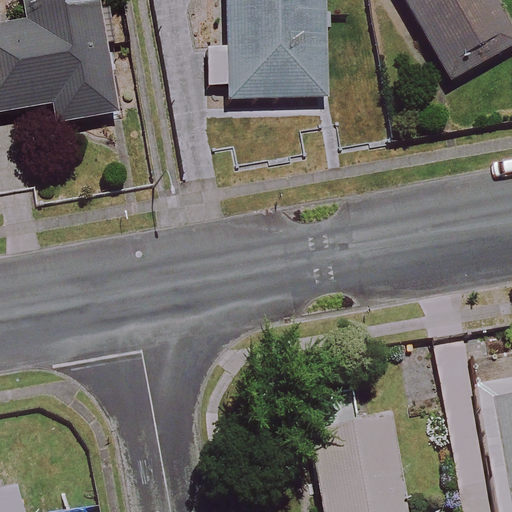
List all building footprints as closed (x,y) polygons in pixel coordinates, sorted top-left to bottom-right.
[(110,123),(90,0),(19,0),(25,34),(0,37),(0,123),(51,115),(53,132),(110,123)] [(322,104),(318,0),(224,0),(226,53),(203,54),(204,93),(226,93),(227,107),(322,104)] [(510,53),(483,0),(395,0),(441,89),(510,53)] [(511,511),(511,347),(431,363),(458,511),(511,511)] [(399,511),(383,427),(308,442),(321,511),(399,511)] [(0,511),(13,511),(10,495),(0,497),(0,511)]
